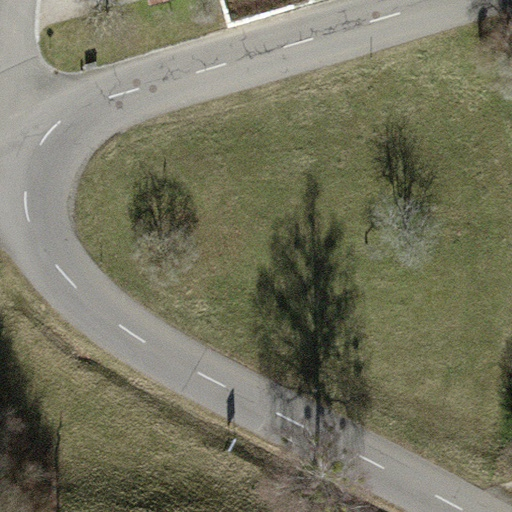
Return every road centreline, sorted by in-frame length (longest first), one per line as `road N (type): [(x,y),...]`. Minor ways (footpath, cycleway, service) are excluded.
road 1 (tertiary): [(468,511),(113,313),(64,258),(11,144)]
road 2 (tertiary): [(11,144),(111,100),(451,0)]
road 3 (residential): [(11,144),(9,0)]
